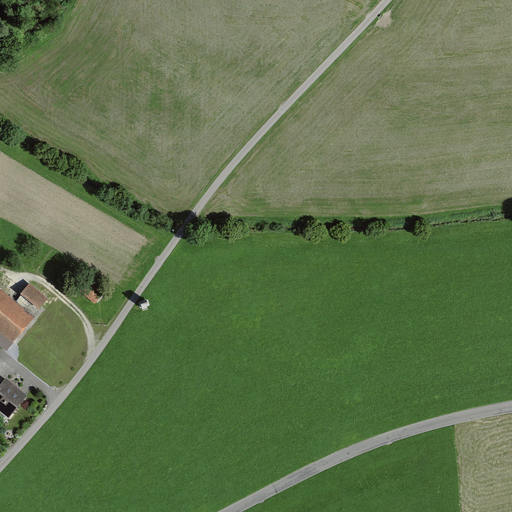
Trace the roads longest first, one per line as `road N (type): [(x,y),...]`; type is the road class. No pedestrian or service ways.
road 1 (unclassified): [(389,0),(223,176),(91,360),(0,469)]
road 2 (unclassified): [(230,511),(371,443),(511,408)]
